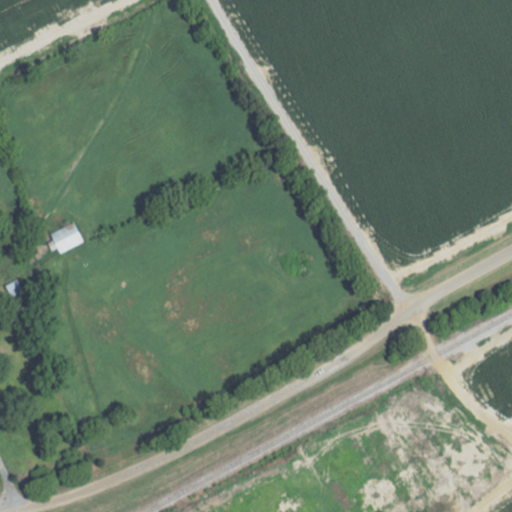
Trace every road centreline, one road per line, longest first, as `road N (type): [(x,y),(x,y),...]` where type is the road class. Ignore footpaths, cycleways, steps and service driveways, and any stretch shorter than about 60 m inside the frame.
road 1 (residential): [(468,511),(511,473),(503,435),(450,387),(200,0)]
road 2 (tertiary): [(14,511),(143,468),(511,250)]
road 3 (track): [(34,254),(0,303),(10,462),(25,509)]
